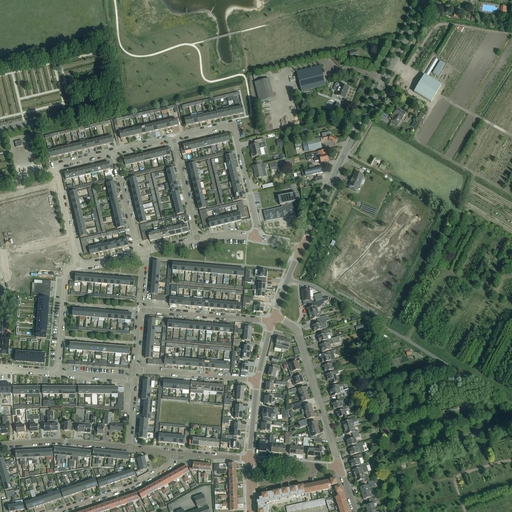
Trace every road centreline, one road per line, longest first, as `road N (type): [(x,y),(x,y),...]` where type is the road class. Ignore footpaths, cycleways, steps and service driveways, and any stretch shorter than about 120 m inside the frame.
road 1 (unclassified): [(511,404),(341,301),(288,279)]
road 2 (residential): [(174,137),(223,126),(235,132),(253,238)]
road 3 (tertiary): [(344,153),(419,0)]
road 4 (residential): [(340,467),(298,334),(273,316)]
road 5 (residential): [(78,266),(56,171),(113,151)]
road 6 (residential): [(174,452),(171,464),(133,485),(54,511)]
road 7 (residential): [(271,321),(140,308)]
road 8 (residential): [(128,447),(0,445)]
road 9 (residential): [(256,380),(135,370)]
road 10 (unclassified): [(451,210),(344,153)]
